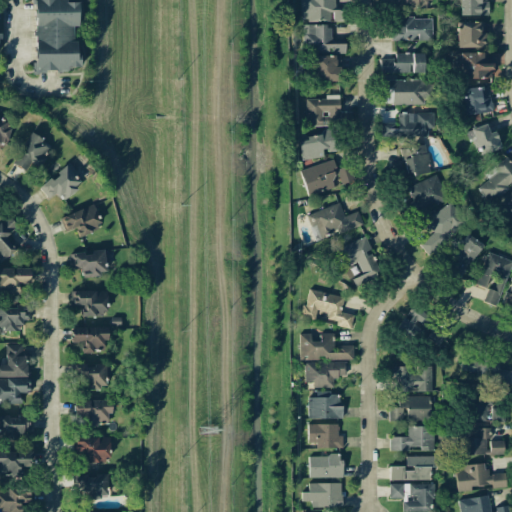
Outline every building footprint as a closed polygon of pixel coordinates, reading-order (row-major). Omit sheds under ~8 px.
[(77,2),(61,2),(61,0),(34,0),(33,70),(79,71),(79,52),(73,52),(73,26),(77,26),(77,2)] [(299,0),(300,21),(340,20),(340,8),(334,8),(334,0),(299,0)] [(426,9),(426,1),(432,1),(431,0),(383,0),(383,10),(426,9)] [(458,0),(459,15),(486,15),(486,0),(458,0)] [(431,17),(392,18),(392,41),(432,40),(431,17)] [(484,22),(456,21),(456,47),(484,48),(484,22)] [(301,25),(302,53),(345,52),(344,39),(331,40),(330,25),(301,25)] [(423,52),(394,53),(394,58),(379,59),(380,74),(424,72),(423,52)] [(458,79),(490,78),(489,52),(458,53),(458,79)] [(314,81),(341,81),(340,55),(313,56),(314,81)] [(392,105),(424,104),(423,80),(382,81),(383,88),(391,88),(392,105)] [(489,87),(461,88),(463,114),(490,112),(489,87)] [(304,98),(304,125),(339,124),(339,97),(304,98)] [(427,136),(427,128),(433,128),(432,113),(415,113),(415,121),(408,121),(408,113),(397,113),(397,123),(381,123),(381,138),(427,136)] [(0,137),(5,139),(9,120),(0,118),(0,137)] [(499,148),(487,122),(465,131),(469,141),(473,140),(480,156),(499,148)] [(323,156),(322,152),(337,149),(333,131),(297,138),(301,160),(323,156)] [(30,162),(37,166),(49,145),(28,133),(11,163),(24,171),(30,162)] [(430,172),(425,143),(397,148),(400,164),(395,165),(397,177),(430,172)] [(511,166),(506,158),(483,173),(488,180),(479,186),(490,202),(508,190),(507,187),(511,183),(511,166)] [(349,181),(344,167),(336,170),(331,159),(298,171),(308,197),(349,181)] [(49,200),(57,193),(63,200),(83,181),(66,163),(39,188),(49,200)] [(447,200),(437,175),(407,187),(417,212),(447,200)] [(511,196),(497,201),(504,222),(511,220),(511,222),(511,221),(511,196)] [(427,255),(467,223),(450,201),(422,223),(431,233),(418,244),(427,255)] [(362,224),(357,211),(343,216),(339,203),(305,215),(314,240),(337,232),(337,233),(362,224)] [(75,228),(78,236),(100,230),(92,205),(59,215),(64,231),(75,228)] [(0,263),(16,250),(5,236),(16,227),(7,217),(0,223),(0,263)] [(451,255),(456,259),(446,274),(457,282),(482,244),(465,233),(451,255)] [(357,262),(364,278),(379,271),(364,237),(336,249),(344,268),(357,262)] [(106,250),(72,253),(73,267),(80,267),(81,276),(108,274),(106,250)] [(29,268),(0,268),(0,292),(18,292),(17,284),(30,284),(29,268)] [(511,274),(502,302),(511,305),(511,274)] [(343,296),(306,289),(301,317),(314,319),(315,311),(326,313),(325,319),(336,321),(335,325),(349,328),(351,314),(340,312),(343,296)] [(72,305),(80,305),(80,315),(106,315),(106,291),(73,291),(72,305)] [(0,330),(20,331),(20,319),(30,320),(30,308),(0,306),(0,330)] [(430,321),(411,308),(400,324),(419,337),(430,321)] [(106,352),(106,327),(70,327),(71,343),(80,343),(80,352),(106,352)] [(298,360),(352,359),(351,346),(331,346),(331,333),(319,333),(319,341),(310,341),(310,333),(298,334),(298,360)] [(0,376),(24,377),(25,344),(5,344),(5,365),(0,364),(0,376)] [(509,383),(510,370),(495,369),(496,351),(482,350),(482,361),(470,360),(470,355),(461,354),(460,371),(479,372),(479,382),(509,383)] [(312,387),(332,388),(332,377),(345,377),(345,362),(304,361),(304,382),(312,382),(312,387)] [(105,365),(78,364),(77,389),(104,390),(105,365)] [(431,391),(430,365),(416,366),(417,374),(409,374),(409,366),(387,366),(388,379),(395,378),(395,391),(431,391)] [(0,379),(0,403),(19,404),(19,392),(30,392),(30,380),(0,379)] [(306,418),(341,419),(341,406),(338,406),(338,393),(315,392),(315,397),(307,397),(306,418)] [(485,421),(485,394),(467,393),(466,420),(485,421)] [(397,407),(388,407),(388,420),(430,421),(430,397),(397,396),(397,407)] [(110,400),(74,401),(74,415),(86,415),(86,425),(107,425),(106,414),(110,414),(110,400)] [(503,422),(503,408),(491,408),(491,421),(503,422)] [(0,439),(22,440),(22,430),(30,430),(30,417),(0,416),(0,439)] [(337,424),(307,424),(307,442),(315,442),(315,448),(342,447),(341,435),(337,435),(337,424)] [(460,455),(503,454),(502,440),(490,440),(489,427),(477,428),(477,425),(466,426),(460,426),(460,455)] [(389,450),(433,451),(433,426),(406,426),(406,437),(389,437),(389,450)] [(109,462),(108,437),(74,437),(75,451),(84,451),(84,462),(109,462)] [(0,473),(21,473),(21,453),(0,453),(0,473)] [(307,455),(308,478),(341,478),(340,455),(307,455)] [(389,480),(430,479),(429,467),(438,467),(437,456),(405,456),(405,468),(404,468),(404,466),(388,467),(389,480)] [(455,471),(456,491),(470,490),(470,485),(489,485),(488,463),(462,464),(463,471),(455,471)] [(491,473),(492,488),(505,487),(504,473),(491,473)] [(107,474),(76,475),(76,498),(108,497),(107,474)] [(340,483),(307,483),(307,492),(300,492),(300,501),(310,501),(310,507),(340,507),(340,483)] [(432,484),(388,483),(388,498),(402,498),(402,511),(432,511),(432,484)] [(0,511),(20,511),(20,503),(29,503),(30,490),(7,489),(6,493),(0,492),(0,511)] [(457,500),(459,511),(489,511),(487,494),(457,500)]
